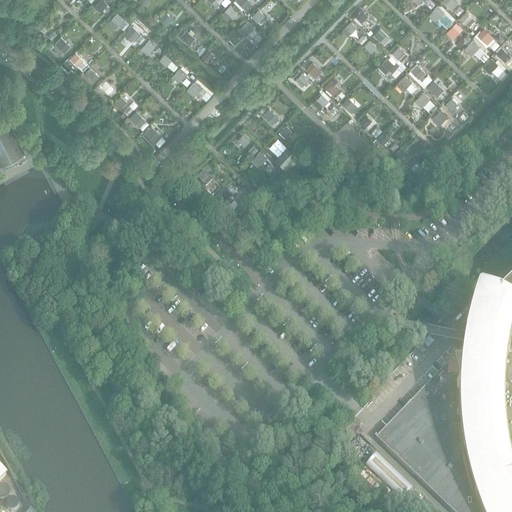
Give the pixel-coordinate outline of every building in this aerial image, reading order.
[(102,0),(99,0),(93,7),(100,13),(107,4),(102,0)] [(235,0),(240,5),(244,9),(251,2),(248,0),(235,0)] [(453,0),(443,0),(442,2),(451,10),(457,4),(453,0)] [(231,4),(222,13),(228,20),(237,11),(231,4)] [(439,4),(428,15),(435,22),(438,19),(447,28),(453,21),(455,19),(439,4)] [(259,10),(252,17),(257,22),(264,15),(259,10)] [(362,10),(356,17),(361,23),(368,16),(362,10)] [(466,11),(460,18),(468,26),(474,20),(466,11)] [(117,12),(108,23),(115,29),(124,19),(117,12)] [(165,12),(159,19),(165,25),(172,18),(165,12)] [(41,18),(35,24),(40,30),(46,23),(41,18)] [(247,21),(238,30),(245,37),(254,28),(247,21)] [(351,22),(343,30),(348,35),(356,27),(351,22)] [(456,23),(446,33),(453,40),(462,30),(456,23)] [(132,27),(124,36),(131,42),(139,33),(132,27)] [(380,28),(373,35),(383,45),(390,38),(380,28)] [(480,30),(476,34),(488,45),(490,46),(496,40),(484,29),(482,32),(480,30)] [(186,30),(180,37),(189,45),(195,38),(186,30)] [(61,38),(55,44),(63,52),(69,46),(61,38)] [(143,46),(140,49),(148,55),(150,52),(156,46),(148,40),(143,46)] [(370,40),(364,46),(371,52),(376,47),(370,40)] [(473,41),(464,50),(471,56),(474,53),(480,59),(486,53),(479,47),(473,41)] [(398,46),(392,53),(401,62),(407,55),(398,46)] [(501,47),(495,53),(496,53),(505,62),(511,56),(501,47)] [(208,49),(202,56),(208,62),(214,54),(208,49)] [(83,60),(76,53),(70,58),(77,65),(83,60)] [(164,53),(159,60),(166,66),(171,60),(167,56),(164,53)] [(382,63),(378,67),(385,73),(388,70),(394,64),(393,64),(388,59),(387,58),(382,63)] [(491,58),(482,67),(489,73),(491,71),(497,77),(503,70),(495,62),(491,58)] [(83,60),(77,65),(83,71),(89,65),(83,60)] [(312,62),(306,68),(315,77),(321,71),(312,62)] [(410,71),(408,72),(423,87),(432,79),(427,75),(421,81),(419,78),(425,72),(417,64),(409,71),(410,71)] [(89,67),(83,73),(93,83),(99,77),(89,67)] [(180,68),(172,77),(178,83),(187,73),(180,68)] [(301,74),(296,80),(301,85),(306,79),(301,74)] [(405,75),(396,85),(403,91),(406,88),(412,82),(405,75)] [(330,80),(324,86),(333,95),(339,89),(330,80)] [(195,81),(187,90),(194,96),(197,93),(206,100),(211,95),(195,81)] [(434,81),(428,88),(437,97),(443,90),(434,81)] [(105,82),(99,89),(108,98),(115,91),(105,82)] [(417,98),(414,101),(420,107),(422,105),(428,111),(435,105),(422,93),(417,98)] [(322,94),(313,103),(319,109),(328,100),(322,94)] [(121,96),(115,103),(120,107),(126,101),(121,96)] [(349,98),(343,104),(351,113),(357,107),(349,98)] [(452,99),(446,105),(451,110),(457,104),(452,99)] [(269,109),(263,115),(272,124),(278,117),(269,109)] [(441,109),(432,119),(439,125),(448,116),(441,109)] [(136,111),(130,117),(142,130),(149,124),(136,111)] [(366,115),(360,121),(365,127),(371,121),(366,115)] [(7,116),(6,117),(0,120),(0,165),(2,170),(27,158),(24,153),(25,152),(7,116)] [(286,125),(280,132),(285,136),(291,130),(286,125)] [(151,126),(145,132),(154,141),(160,134),(151,126)] [(384,133),(378,139),(383,144),(389,138),(384,133)] [(243,134),(237,140),(244,146),(250,140),(243,134)] [(161,136),(155,143),(159,147),(165,140),(161,136)] [(402,150),(395,157),(404,166),(411,159),(402,150)] [(260,151),(251,160),(258,167),(267,158),(260,151)] [(203,171),(197,177),(206,186),(212,180),(203,171)] [(222,191),(216,198),(224,205),(230,199),(222,191)] [(234,202),(228,208),(233,212),(238,206),(234,202)] [(511,278),(500,291),(511,302),(511,278)] [(511,315),(476,302),(475,305),(470,322),(467,334),(466,337),(465,342),(464,344),(464,345),(463,348),(511,357),(511,315)] [(511,511),(511,357),(463,348),(447,365),(446,367),(438,374),(434,378),(431,382),(427,386),(388,426),(375,439),(450,511),(511,511)] [(376,454),(365,466),(401,501),(413,489),(376,454)] [(0,511),(28,511),(0,511),(0,478),(5,474),(0,469),(0,511)]
